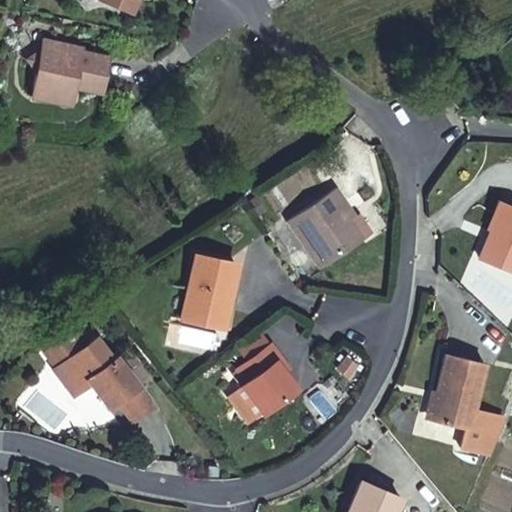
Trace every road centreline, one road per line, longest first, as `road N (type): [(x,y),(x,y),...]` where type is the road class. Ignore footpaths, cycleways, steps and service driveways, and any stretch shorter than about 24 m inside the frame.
road 1 (residential): [(225,494),(333,447),(379,379),(405,281),(409,137),(244,0)]
road 2 (residential): [(0,441),(225,494)]
